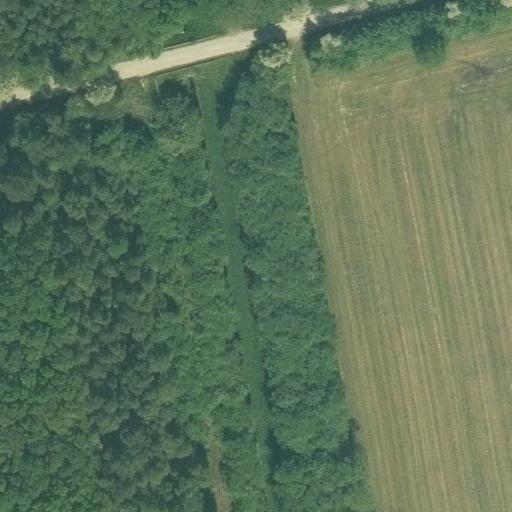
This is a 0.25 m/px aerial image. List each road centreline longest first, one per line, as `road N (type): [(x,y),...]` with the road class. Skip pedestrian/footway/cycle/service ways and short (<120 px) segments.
road 1 (track): [(222,511),(145,65)]
road 2 (unclassified): [(403,0),(168,59)]
road 3 (track): [(145,65),(0,102)]
